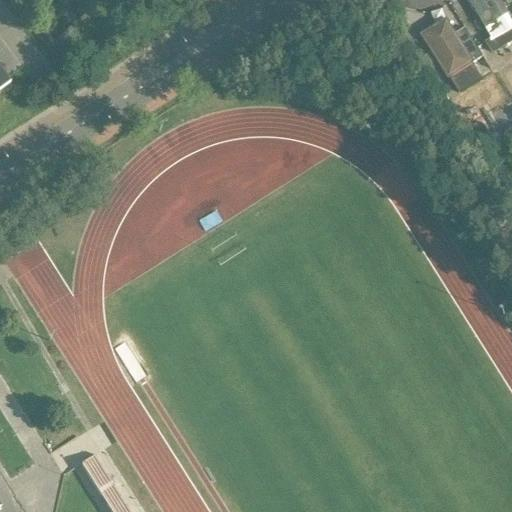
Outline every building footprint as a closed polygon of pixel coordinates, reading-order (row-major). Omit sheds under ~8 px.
[(511,17),(502,0),(465,0),(461,3),(494,57),(511,46),(511,17)] [(456,102),(480,86),(445,27),(419,43),(456,102)] [(471,39),(461,45),(474,65),(484,59),(471,39)] [(129,511),(95,457),(80,466),(108,511),(129,511)] [(0,511),(21,511),(0,477),(0,511)]
